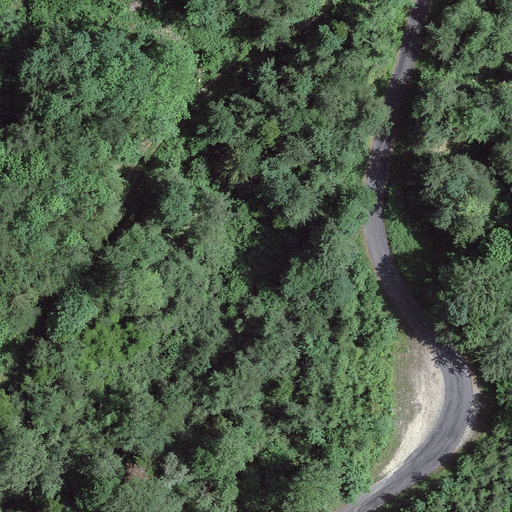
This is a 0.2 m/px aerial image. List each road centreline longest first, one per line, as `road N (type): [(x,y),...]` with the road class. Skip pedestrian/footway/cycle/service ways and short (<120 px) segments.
road 1 (unclassified): [(420,0),(375,145),(374,245),(408,312),(453,368),(460,407),(445,445),(363,511)]
road 2 (track): [(325,0),(195,108),(0,355)]
